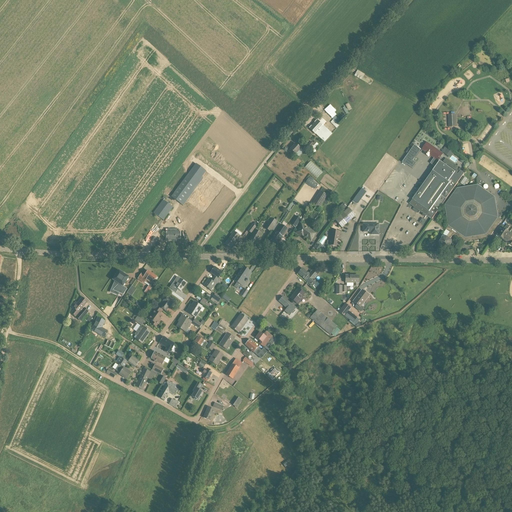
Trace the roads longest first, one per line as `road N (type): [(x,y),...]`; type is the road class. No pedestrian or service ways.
road 1 (residential): [(131,388),(195,420),(306,257)]
road 2 (secondary): [(511,261),(306,257)]
road 3 (residential): [(131,388),(215,257)]
road 4 (track): [(0,330),(51,342),(131,388)]
road 5 (secondary): [(215,257),(75,255)]
road 6 (track): [(104,511),(156,400)]
